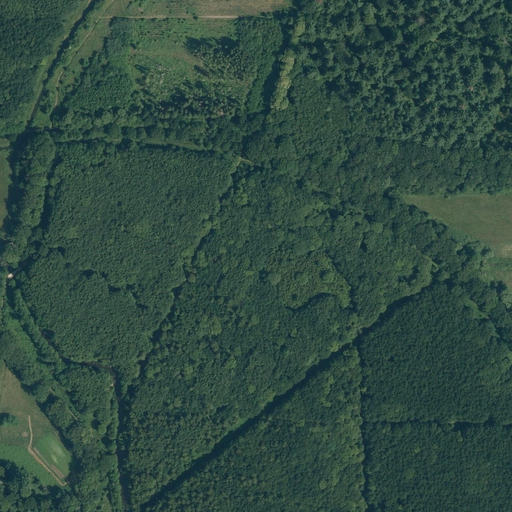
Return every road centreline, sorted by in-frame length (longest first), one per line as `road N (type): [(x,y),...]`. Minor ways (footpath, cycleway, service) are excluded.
road 1 (track): [(166,314),(292,383),(357,338)]
road 2 (track): [(5,284),(3,329),(98,448)]
road 3 (track): [(362,417),(357,338),(438,266)]
road 4 (track): [(52,128),(61,74),(100,17)]
